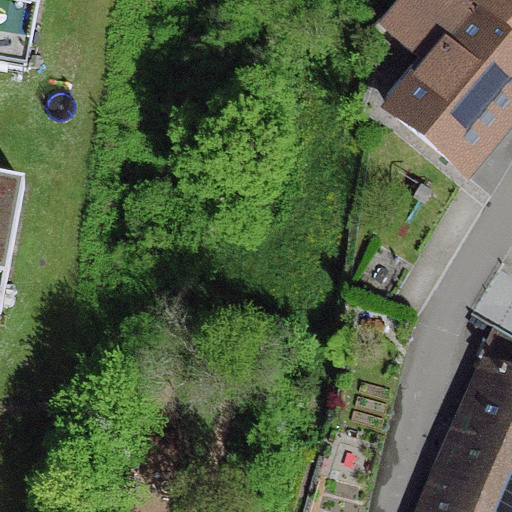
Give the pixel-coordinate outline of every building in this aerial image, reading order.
[(0,0),(0,61),(12,64),(23,0),(0,0)] [(511,111),(511,45),(458,0),(402,0),(380,34),(428,71),(391,117),(460,174),(511,111)] [(511,0),(458,0),(511,45),(511,0)] [(0,239),(11,182),(0,179),(0,239)] [(470,368),(491,377),(433,511),(511,511),(511,345),(488,331),(474,363),(472,363),(470,368)]
